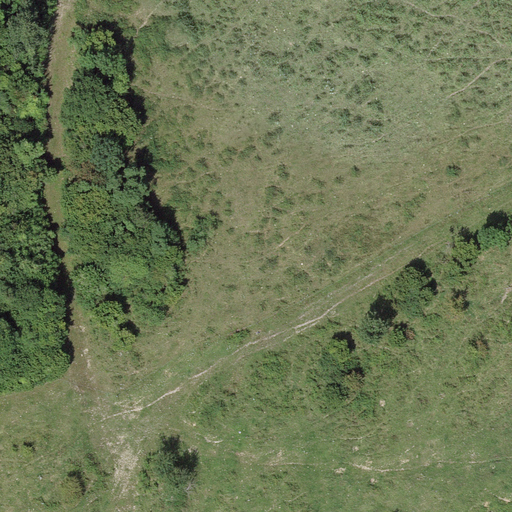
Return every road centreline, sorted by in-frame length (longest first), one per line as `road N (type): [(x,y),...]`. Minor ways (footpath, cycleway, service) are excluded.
road 1 (track): [(130,511),(125,426),(70,348),(54,130),(66,0)]
road 2 (track): [(511,213),(125,426)]
